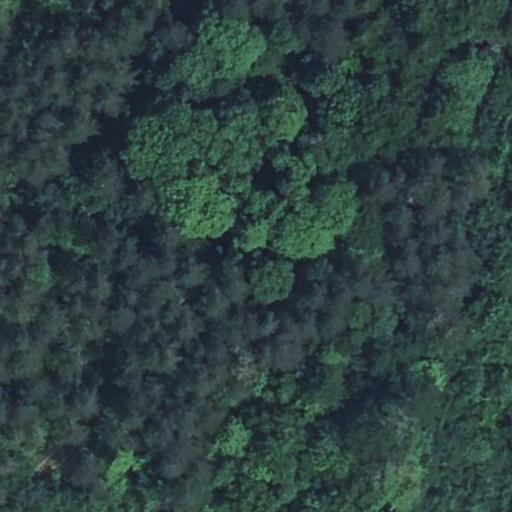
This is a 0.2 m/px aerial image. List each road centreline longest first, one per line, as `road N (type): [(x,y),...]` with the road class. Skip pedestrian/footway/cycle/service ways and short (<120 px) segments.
road 1 (track): [(0,503),(132,390),(438,86),(501,0)]
road 2 (track): [(461,377),(458,511)]
